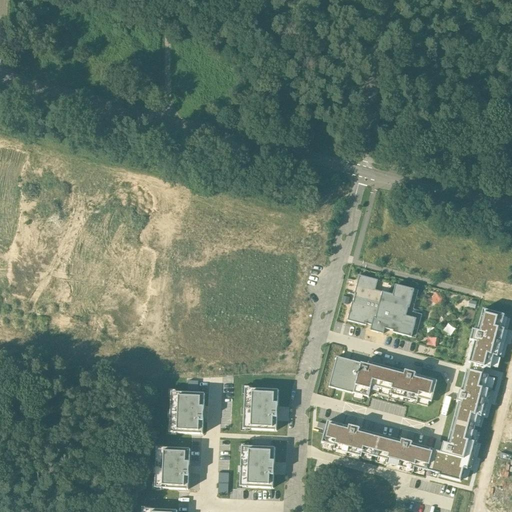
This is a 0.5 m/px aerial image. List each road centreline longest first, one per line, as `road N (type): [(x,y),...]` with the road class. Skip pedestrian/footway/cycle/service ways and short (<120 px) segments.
road 1 (unclassified): [(363,168),(0,77)]
road 2 (residential): [(316,332),(454,369),(438,432),(301,396)]
road 3 (unclassified): [(363,168),(388,0)]
road 4 (unclassified): [(511,201),(363,168)]
road 5 (residential): [(316,332),(351,211)]
road 6 (track): [(170,120),(162,104),(167,0)]
road 7 (unknown): [(68,281),(101,164)]
